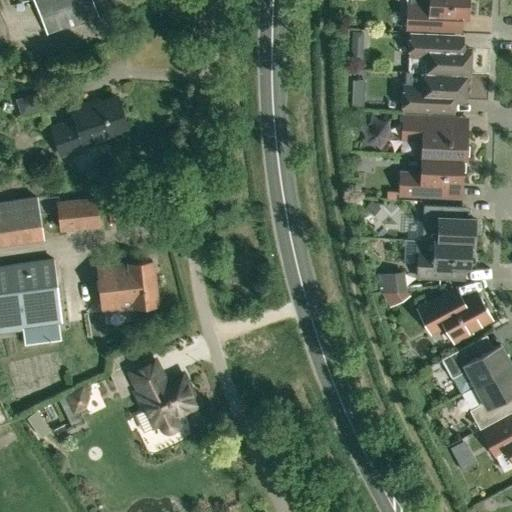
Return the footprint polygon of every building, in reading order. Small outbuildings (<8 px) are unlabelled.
[(90,0),(19,0),(21,2),(26,0),(35,0),(47,33),(96,16),(90,0)] [(417,0),(417,5),(407,4),(406,27),(461,29),(462,15),(467,15),(467,0),(417,0)] [(409,71),(423,72),(468,74),(469,48),(461,47),(462,33),(410,31),(409,71)] [(362,60),(362,54),(359,50),(351,50),(350,60),(362,60)] [(468,74),(423,72),(422,85),(404,85),(403,111),(454,113),(455,99),(463,100),(464,74),(468,74)] [(37,91),(14,97),(19,117),(43,110),(37,91)] [(363,94),(352,94),(351,107),(363,108),(363,94)] [(74,119),(51,127),(61,155),(85,146),(84,142),(127,127),(117,97),(91,105),(89,102),(71,108),(74,119)] [(466,118),(403,115),(402,139),(422,140),(421,156),(464,158),(466,118)] [(420,172),(400,171),(399,195),(459,198),(461,158),(464,158),(421,156),(420,172)] [(37,196),(0,200),(0,245),(43,240),(37,196)] [(96,199),(59,202),(61,228),(99,225),(96,199)] [(474,220),(474,218),(445,217),(446,205),(422,204),(421,239),(421,240),(469,242),(469,243),(473,243),(473,232),(476,232),(479,230),(479,222),(477,220),(474,220)] [(464,278),(465,266),(468,266),(468,264),(472,264),(474,262),(474,255),(472,253),(469,252),(469,243),(469,242),(421,240),(421,239),(418,239),(416,276),(464,278)] [(0,265),(0,331),(23,329),(22,325),(61,320),(53,258),(0,265)] [(129,262),(129,263),(99,266),(103,309),(133,305),(133,306),(157,304),(152,260),(129,262)] [(400,290),(404,289),(402,271),(382,273),(384,292),(387,292),(400,290)] [(463,299),(457,287),(417,308),(430,332),(444,325),(453,341),(470,332),(469,330),(490,318),(476,292),(463,299)] [(400,290),(387,292),(393,303),(404,296),(400,290)] [(463,345),(440,358),(461,393),(474,386),(511,366),(500,344),(471,360),(463,345)] [(154,359),(132,370),(157,424),(158,423),(161,428),(163,430),(165,431),(168,431),(170,431),(172,430),(174,429),(175,427),(176,424),(176,422),(176,419),(175,415),(197,405),(182,373),(164,381),(154,359)] [(497,401),(511,393),(511,366),(474,386),(483,402),(469,409),(480,428),(505,415),(497,401)] [(89,399),(84,389),(69,397),(77,412),(87,407),(89,399)] [(511,415),(481,432),(493,455),(506,448),(511,458),(511,415)] [(464,440),(450,447),(462,470),(476,463),(464,440)]
